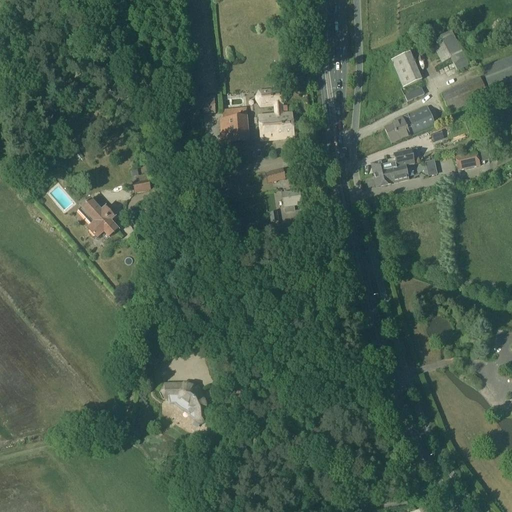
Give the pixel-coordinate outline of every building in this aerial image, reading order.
[(453,63),(452,64),(457,73),(469,67),(454,36),(451,32),(440,38),(443,44),(453,63)] [(422,81),(410,54),(391,62),(403,89),(422,81)] [(492,91),(511,83),(511,57),(481,69),(490,92),(492,91)] [(480,79),(441,95),(449,114),(488,97),(480,79)] [(421,90),(405,97),(407,104),(424,97),(421,90)] [(294,140),(292,114),(282,115),(281,107),(282,107),(284,102),(284,95),(281,91),(261,92),(258,98),(259,104),(262,108),(276,107),(277,116),(260,117),(262,143),(294,140)] [(207,99),(209,115),(215,115),(214,98),(207,99)] [(385,130),(391,145),(410,137),(409,137),(435,126),(427,109),(408,117),(402,119),(401,119),(394,122),(397,121),(398,125),(385,130)] [(219,120),(222,147),(249,144),(247,118),(219,120)] [(446,128),(430,134),(433,143),(450,137),(446,128)] [(377,166),(372,168),(374,176),(390,172),(389,171),(394,171),(405,168),(414,166),(411,151),(393,155),(395,160),(391,161),(375,164),(375,165),(377,164),(377,166)] [(479,167),(475,153),(454,157),(458,172),(479,167)] [(392,185),(392,184),(408,181),(405,168),(394,171),(389,171),(390,172),(374,176),(372,177),(372,180),(375,180),(377,188),(392,185)] [(137,171),(130,173),(134,194),(150,191),(147,176),(139,178),(137,171)] [(265,175),(267,185),(287,180),(286,175),(284,176),(283,171),(265,175)] [(301,207),(299,192),(282,195),(284,209),(301,207)] [(81,210),(93,224),(92,225),(86,230),(96,241),(105,234),(109,238),(117,231),(109,223),(113,219),(106,210),(102,213),(91,201),(81,210)] [(267,215),(271,234),(281,232),(277,213),(267,215)] [(251,233),(252,238),(269,235),(268,230),(251,233)] [(163,400),(169,400),(170,405),(175,405),(177,407),(183,411),(185,412),(189,415),(189,417),(194,421),(200,425),(207,420),(206,409),(204,408),(201,400),(202,399),(195,388),(193,387),(191,389),(185,387),(184,385),(182,385),(181,385),(163,386),(160,393),(163,400)]
